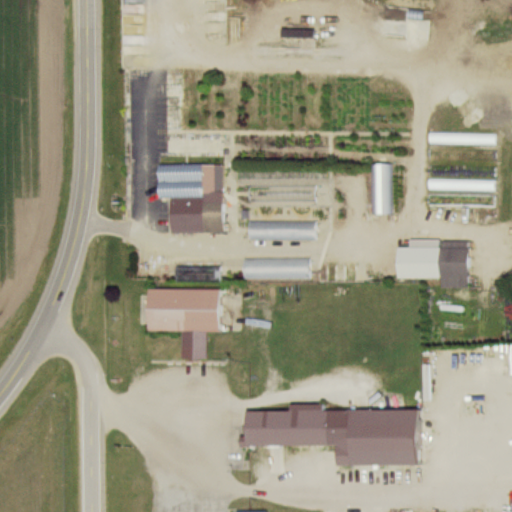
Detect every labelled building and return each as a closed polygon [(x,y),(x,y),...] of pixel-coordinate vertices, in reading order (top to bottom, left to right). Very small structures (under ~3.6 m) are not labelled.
[(286,39),(320,39),(320,30),(286,30),(286,39)] [(161,166),(162,199),(177,199),(178,235),(230,234),(229,165),(161,166)] [(394,165),(373,165),(373,215),(394,215),(394,165)] [(320,241),(320,222),(254,222),(254,241),(320,241)] [(445,279),(445,290),(476,290),(476,241),(415,241),(415,248),(403,248),(403,279),(445,279)] [(316,259),(248,259),(248,279),(316,279),(316,259)] [(157,332),(187,333),(187,360),(212,361),(212,333),(229,333),(230,291),(158,290),(157,332)] [(334,412),(334,410),(258,410),(258,449),(347,449),(347,468),(434,468),(434,412),(334,412)]
